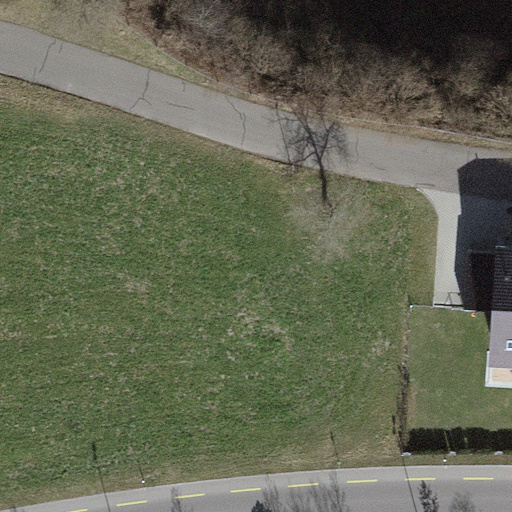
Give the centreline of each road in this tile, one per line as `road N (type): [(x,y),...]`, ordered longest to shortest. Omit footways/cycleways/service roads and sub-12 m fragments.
road 1 (residential): [(0,49),(314,142),(511,177)]
road 2 (secondary): [(511,504),(271,511)]
